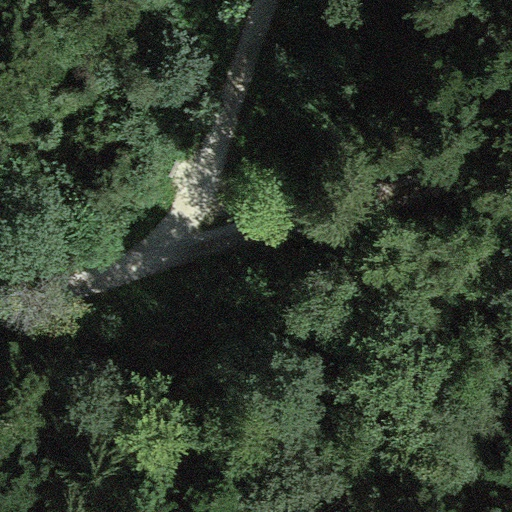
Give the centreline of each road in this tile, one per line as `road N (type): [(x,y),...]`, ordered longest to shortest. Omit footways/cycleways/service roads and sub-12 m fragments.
road 1 (track): [(511,158),(182,247)]
road 2 (track): [(182,247),(267,0)]
road 3 (track): [(0,296),(182,247)]
